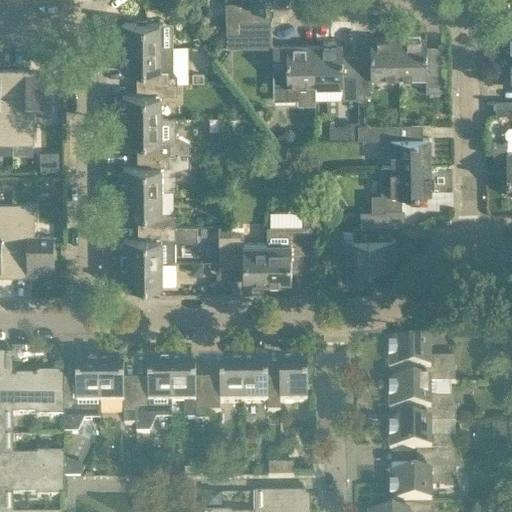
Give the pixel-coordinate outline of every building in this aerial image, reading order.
[(240,0),(241,1),(226,1),(227,33),(240,33),(240,20),(269,20),(269,7),(279,7),(279,10),(288,10),(288,6),(288,0),(240,0)] [(271,19),(269,20),(240,20),(240,33),(271,32),(271,19)] [(119,27),(119,45),(170,45),(170,43),(160,43),(160,21),(122,21),(122,27),(119,27)] [(240,33),(227,33),(227,46),(268,46),(268,48),(273,48),(273,68),(274,85),(288,85),(288,86),(288,99),(298,98),(298,103),(316,102),(316,99),(315,85),(315,84),(315,45),(287,45),(272,45),(272,32),(240,33)] [(408,36),(399,36),(399,76),(426,76),(426,90),(442,90),(442,67),(428,67),(427,36),(420,36),(420,33),(408,33),(408,36)] [(371,74),(357,74),(357,88),(373,88),(373,76),(399,76),(399,36),(371,37),(371,74)] [(324,44),(315,45),(315,84),(315,85),(316,99),(343,99),(358,99),(357,88),(357,74),(343,75),(343,54),(343,44),(336,44),(336,41),(324,41),(324,44)] [(170,45),(119,45),(119,63),(123,63),(123,69),(144,69),(145,81),(170,81),(170,45)] [(0,142),(14,142),(13,68),(0,68),(0,142)] [(27,68),(13,68),(14,142),(15,142),(33,142),(35,142),(34,109),(54,109),(53,74),(27,74),(27,68)] [(193,72),(193,81),(204,81),(204,72),(193,72)] [(123,99),(119,99),(119,117),(161,117),(161,115),(161,112),(161,93),(178,93),(178,81),(170,81),(145,81),(145,93),(123,93),(123,99)] [(511,111),(511,99),(495,99),(496,111),(511,111)] [(145,141),(145,153),(188,153),(188,138),(174,131),(174,117),(161,117),(119,117),(120,135),(123,135),(123,141),(145,141)] [(390,138),(391,166),(431,165),(430,137),(401,138),(401,123),(358,124),(359,138),(390,138)] [(356,124),(346,124),(346,137),(356,137),(356,124)] [(511,150),(508,151),(507,141),(493,141),(493,168),(507,168),(507,191),(511,190),(511,150)] [(14,142),(0,142),(0,153),(14,153),(14,142)] [(33,142),(15,142),(15,154),(33,153),(33,142)] [(41,148),(42,166),(60,166),(60,148),(41,148)] [(120,171),(120,189),(161,189),(161,187),(175,187),(175,167),(188,163),(188,153),(145,153),(145,165),(123,165),(124,171),(120,171)] [(312,160),(302,167),(309,177),(319,169),(312,160)] [(373,210),(361,210),(361,226),(371,226),(391,225),(403,225),(402,208),(402,193),(432,193),(432,186),(435,186),(435,174),(431,174),(431,165),(391,166),(391,193),(387,193),(387,189),(381,189),(381,193),(372,193),(373,210)] [(146,213),(146,225),(175,225),(175,212),(162,213),(161,189),(120,189),(120,207),(124,207),(124,213),(146,213)] [(0,270),(1,270),(1,276),(15,276),(14,202),(0,201),(0,270)] [(35,201),(14,202),(15,276),(28,276),(28,270),(55,270),(55,235),(35,235),(35,201)] [(303,224),(267,225),(267,242),(268,284),(286,284),(286,280),(292,280),(291,259),(304,258),(304,251),(311,251),(310,226),(307,226),(307,224),(303,224)] [(124,243),(120,243),(120,261),(176,261),(175,239),(197,239),(197,225),(175,225),(146,225),(146,237),(124,237),(124,243)] [(231,225),(219,225),(219,233),(231,233),(231,225)] [(353,228),(341,229),(342,252),(345,252),(345,265),(346,279),(370,279),(370,266),(392,265),(392,258),(396,258),(395,237),(392,238),(391,225),(371,226),(361,226),(353,226),(353,228)] [(231,233),(219,233),(219,259),(231,259),(231,233)] [(244,242),(244,233),(231,233),(231,259),(243,259),(244,280),(250,280),(250,284),(268,284),(267,242),(244,242)] [(311,251),(304,251),(304,258),(304,268),(316,268),(316,251),(311,251)] [(176,261),(120,261),(121,279),(124,279),(124,285),(162,285),(162,283),(176,283),(176,261)] [(211,280),(209,283),(209,290),(219,290),(219,280),(211,280)] [(389,348),(385,348),(385,364),(389,364),(389,373),(423,373),(423,378),(423,384),(423,385),(430,385),(455,385),(455,360),(430,360),(430,344),(389,344),(389,348)] [(0,396),(63,396),(63,390),(63,374),(36,375),(36,377),(13,377),(3,377),(3,357),(13,357),(13,356),(0,356),(0,396)] [(148,389),(136,389),(136,415),(136,427),(136,435),(149,435),(156,421),(172,421),(172,405),(172,363),(154,364),(154,367),(148,367),(148,389)] [(190,363),(172,363),(172,405),(184,405),(184,419),(187,422),(208,422),(208,414),(208,388),(196,389),(196,367),(191,367),(190,367),(190,363)] [(220,388),(208,388),(208,414),(220,414),(220,405),(244,404),(244,363),(226,363),(226,367),(220,367),(220,388)] [(262,363),(244,363),(244,404),(267,404),(267,414),(280,413),(280,388),(268,388),(268,367),(262,367),(262,363)] [(280,363),(280,388),(280,413),(280,404),(307,404),(307,366),(300,366),(300,363),(280,363)] [(76,390),(63,390),(63,396),(64,418),(64,436),(77,436),(84,423),(100,423),(100,406),(100,364),(82,364),(82,368),(76,368),(76,390)] [(117,364),(100,364),(100,406),(124,405),(124,427),(136,427),(136,389),(124,389),(124,368),(117,368),(117,364)] [(389,388),(386,388),(386,404),(389,404),(389,413),(423,413),(423,422),(423,424),(431,424),(455,424),(455,400),(431,400),(430,390),(430,385),(423,385),(389,385),(389,388)] [(0,436),(13,437),(13,436),(3,436),(3,416),(13,416),(36,416),(36,418),(64,418),(63,396),(0,396),(0,436)] [(475,416),(459,416),(459,425),(475,425),(475,416)] [(389,428),(386,428),(386,444),(389,444),(389,453),(424,453),(424,465),(456,465),(456,440),(455,424),(431,424),(423,424),(389,425),(389,428)] [(0,476),(64,476),(64,459),(64,455),(36,455),(36,457),(13,457),(3,457),(3,437),(13,437),(0,436),(0,476)] [(390,502),(390,505),(434,505),(434,504),(431,504),(431,489),(456,489),(456,465),(424,465),(424,477),(390,477),(390,487),(386,487),(386,502),(390,502)] [(268,466),(268,479),(294,479),(294,466),(268,466)] [(0,511),(3,511),(4,496),(14,496),(37,496),(37,498),(64,498),(64,480),(64,476),(0,476),(0,511)] [(310,511),(310,498),(306,498),(306,495),(264,495),(264,511),(310,511)] [(221,497),(207,497),(207,511),(218,510),(221,506),(221,497)]
